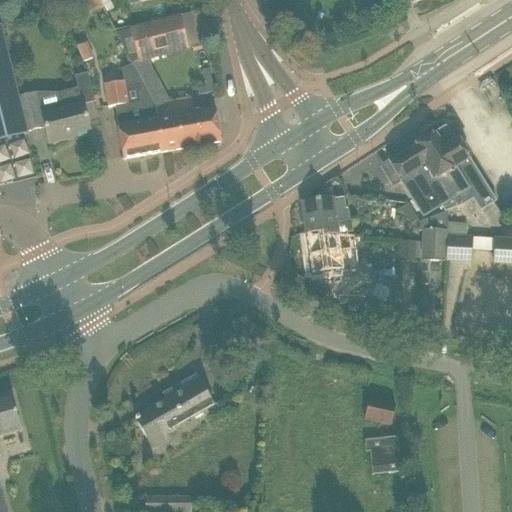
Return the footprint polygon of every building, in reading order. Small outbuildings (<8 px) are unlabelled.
[(82,0),(79,1),(83,15),(103,9),(97,0),(82,0)] [(122,82),(103,86),(107,108),(114,107),(117,127),(123,160),(162,153),(220,143),(214,109),(193,113),(190,98),(168,102),(147,62),(187,52),(178,16),(129,29),(116,32),(131,64),(131,65),(120,70),(122,82)] [(26,136),(26,133),(17,99),(0,31),(0,136),(24,130),(25,136),(26,136)] [(92,59),(86,44),(76,48),(82,63),(92,59)] [(205,89),(197,90),(198,97),(217,93),(216,86),(213,87),(209,71),(201,72),(205,89)] [(36,94),(17,99),(26,133),(44,128),(48,145),(66,140),(65,136),(89,130),(82,104),(81,104),(77,89),(57,94),(60,106),(40,111),(36,94)] [(457,140),(453,142),(444,128),(387,164),(422,220),(441,207),(445,212),(463,205),(457,196),(482,180),(470,160),(469,161),(457,140)] [(340,175),(332,180),(335,191),(344,188),(340,175)] [(301,202),(305,232),(322,229),(325,236),(337,233),(333,198),(301,202)] [(445,233),(443,263),(470,264),(472,238),(466,237),(466,223),(446,222),(445,233)] [(322,229),(305,232),(311,274),(342,270),(342,273),(357,271),(352,233),(338,235),(337,233),(325,236),(322,229)] [(421,261),(443,263),(445,233),(423,231),(421,261)] [(491,265),(511,266),(511,239),(493,238),(491,265)] [(399,263),(414,263),(415,243),(399,242),(399,263)] [(163,395),(167,401),(135,419),(152,450),(168,440),(165,435),(212,408),(195,377),(163,395)] [(10,395),(0,397),(0,437),(20,432),(10,395)] [(364,420),(390,426),(394,407),(368,401),(364,420)] [(363,441),(364,453),(368,453),(371,476),(400,473),(396,437),(363,441)] [(189,511),(190,499),(145,499),(145,511),(189,511)]
